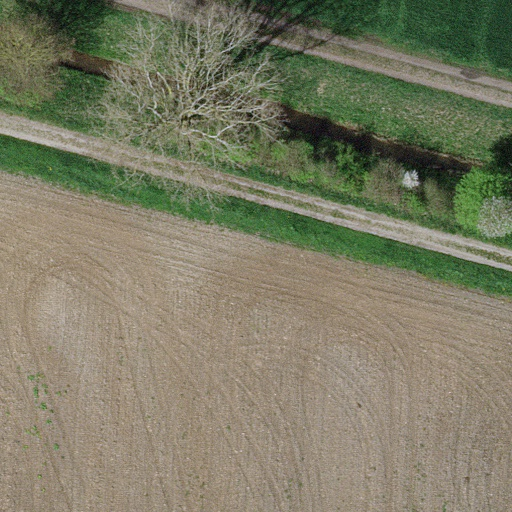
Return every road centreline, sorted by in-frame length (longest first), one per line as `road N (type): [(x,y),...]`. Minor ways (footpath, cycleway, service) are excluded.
road 1 (track): [(0,133),(511,270)]
road 2 (track): [(143,0),(511,105)]
